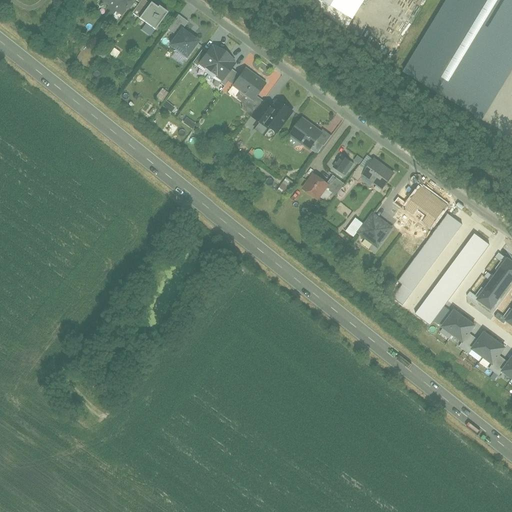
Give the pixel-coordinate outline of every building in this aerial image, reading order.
[(127,0),(96,0),(116,15),(127,0)] [(365,0),(321,0),(354,19),(365,0)] [(483,118),(511,68),(511,0),(449,0),(407,73),(483,118)] [(162,14),(146,1),(130,21),(146,33),(162,14)] [(185,61),(197,44),(181,33),(187,24),(176,17),(165,32),(173,38),(166,48),(185,61)] [(197,67),(220,83),(234,64),(210,48),(197,67)] [(262,83),(241,68),(228,86),(249,102),(262,83)] [(159,89),(152,98),(158,102),(164,93),(159,89)] [(276,136),(293,113),(277,102),(272,109),(263,103),(252,118),(276,136)] [(319,134),(296,117),(285,133),(307,149),(319,134)] [(190,128),(193,124),(183,119),(181,123),(190,128)] [(352,166),(341,159),(331,173),(342,181),(352,166)] [(390,171),(375,159),(361,177),(376,188),(390,171)] [(328,182),(317,173),(305,188),(316,197),(328,182)] [(447,206),(423,187),(415,198),(406,209),(431,228),(447,206)] [(406,209),(415,198),(405,190),(395,204),(405,211),(406,209)] [(360,223),(348,214),(338,227),(350,236),(360,223)] [(392,230),(372,215),(358,234),(377,249),(392,230)] [(463,225),(449,215),(397,282),(403,285),(393,298),(403,305),(463,225)] [(489,245),(474,234),(415,314),(430,326),(489,245)] [(511,262),(508,260),(501,270),(511,278),(511,262)] [(511,281),(511,278),(501,270),(493,280),(506,290),(511,281)] [(506,290),(493,280),(486,290),(499,300),(506,290)] [(499,300),(486,290),(478,300),(491,310),(499,300)] [(465,319),(455,311),(443,328),(453,335),(465,319)] [(475,326),(465,319),(453,335),(463,343),(475,326)] [(495,341),(485,333),(473,350),(483,357),(495,341)] [(505,348),(495,341),(483,357),(493,365),(505,348)] [(511,359),(503,372),(511,378),(511,359)]
